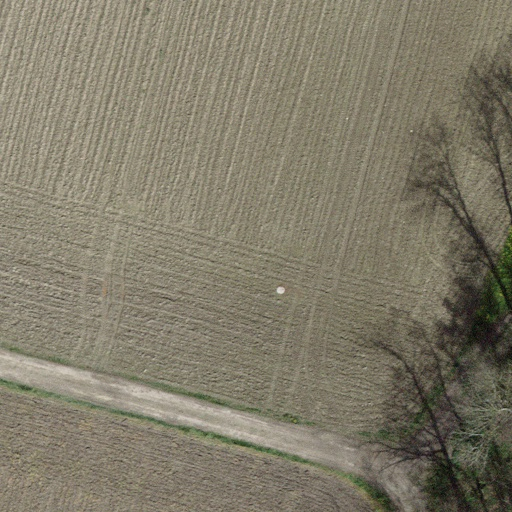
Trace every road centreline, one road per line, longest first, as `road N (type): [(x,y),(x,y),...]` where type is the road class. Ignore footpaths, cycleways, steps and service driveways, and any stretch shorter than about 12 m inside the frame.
road 1 (track): [(420,484),(0,378)]
road 2 (track): [(420,484),(456,396),(511,327)]
